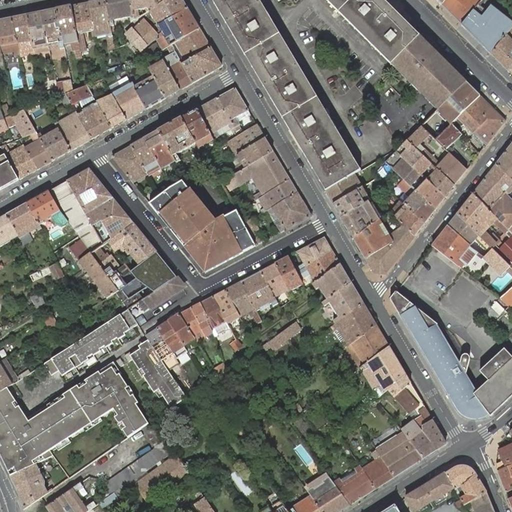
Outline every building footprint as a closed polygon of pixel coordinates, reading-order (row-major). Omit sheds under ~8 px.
[(109,51),(114,49),(112,35),(111,32),(110,27),(109,21),(105,0),(102,0),(90,3),(94,28),(96,36),(108,34),(108,36),(106,36),(109,51)] [(129,17),(130,22),(134,20),(132,11),(130,0),(105,0),(109,21),(110,27),(113,26),(112,21),(129,17)] [(130,0),(132,11),(134,20),(138,18),(137,10),(142,9),(141,0),(130,0)] [(141,0),(142,9),(146,8),(147,13),(149,11),(168,0),(141,0)] [(168,0),(149,11),(151,15),(157,25),(158,26),(161,31),(162,33),(160,34),(159,37),(160,38),(157,40),(162,50),(167,47),(169,46),(171,44),(176,42),(200,28),(188,9),(182,0),(168,0)] [(212,0),(219,11),(326,191),(350,177),(355,174),(358,172),(361,170),(360,169),(259,0),(212,0)] [(326,0),(392,65),(394,62),(395,61),(407,49),(420,36),(383,0),(326,0)] [(445,0),(442,5),(461,25),(479,4),(481,0),(445,0)] [(93,37),(96,36),(94,28),(90,3),(71,6),(77,31),(79,41),(80,46),(82,52),(88,51),(84,33),(92,32),(93,37)] [(461,25),(491,54),(511,27),(511,22),(491,7),(488,11),(479,4),(461,25)] [(71,6),(57,9),(64,42),(65,44),(73,42),(74,48),(77,47),(80,46),(79,41),(77,31),(71,6)] [(57,9),(42,12),(49,46),(50,50),(54,49),(53,45),(60,43),(61,47),(61,49),(65,48),(65,44),(64,42),(57,9)] [(41,53),(51,51),(50,50),(49,46),(42,12),(27,15),(34,49),(35,54),(37,60),(42,59),(41,53)] [(27,15),(13,18),(20,52),(34,49),(27,15)] [(17,58),(21,57),(20,52),(13,18),(0,20),(0,42),(2,52),(3,56),(9,54),(12,54),(16,53),(17,58)] [(126,35),(140,51),(158,34),(143,18),(126,35)] [(511,27),(491,54),(508,70),(511,64),(511,27)] [(211,48),(200,28),(176,42),(187,60),(211,48)] [(442,57),(420,36),(407,49),(395,61),(394,62),(392,65),(393,66),(438,111),(438,110),(449,99),(466,82),(452,68),(442,57)] [(187,60),(176,42),(171,44),(176,52),(177,54),(182,63),(187,60)] [(176,52),(171,44),(169,46),(167,47),(171,54),(164,59),(165,60),(164,62),(164,63),(165,65),(180,90),(193,83),(182,63),(177,54),(176,52)] [(222,66),(211,48),(187,60),(182,63),(193,83),(222,67),(222,66)] [(34,49),(20,52),(21,57),(35,54),(34,49)] [(155,71),(151,73),(153,75),(166,98),(180,90),(165,65),(161,67),(163,70),(157,74),(155,71)] [(147,109),(166,98),(153,75),(149,78),(150,81),(136,89),(147,109)] [(149,78),(134,86),(135,87),(136,89),(150,81),(149,78)] [(67,94),(75,91),(73,81),(65,82),(67,94)] [(481,96),(466,82),(449,99),(438,110),(445,118),(452,125),(459,118),(481,96)] [(72,104),(94,96),(88,86),(75,91),(67,94),(71,102),(72,104)] [(126,120),(147,109),(136,89),(135,87),(114,98),(114,99),(126,120)] [(59,88),(43,95),(45,103),(61,97),(59,88)] [(234,89),(218,98),(237,132),(239,131),(237,127),(240,125),(239,122),(236,118),(249,111),(236,89),(234,89)] [(66,104),(71,102),(67,94),(62,97),(66,104)] [(505,120),(481,96),(459,118),(468,126),(473,132),(486,145),(505,122),(505,120)] [(218,98),(197,109),(214,139),(216,143),(219,142),(216,138),(219,136),(217,131),(226,126),(229,131),(232,129),(234,133),(237,132),(218,98)] [(111,129),(126,120),(114,99),(98,104),(111,129)] [(92,139),(111,129),(98,104),(97,102),(94,103),(96,105),(95,106),(98,112),(87,118),(84,112),(79,115),(92,139)] [(98,112),(95,106),(84,112),(87,118),(98,112)] [(198,146),(199,148),(214,139),(197,109),(182,118),(196,144),(198,146)] [(251,115),(249,111),(236,118),(239,122),(251,115)] [(32,136),(37,134),(25,112),(15,116),(12,117),(14,120),(16,119),(25,136),(23,136),(24,139),(32,136)] [(71,151),(92,139),(79,115),(77,113),(56,125),(59,128),(71,151)] [(176,161),(177,163),(181,161),(180,158),(179,158),(179,157),(179,156),(178,156),(177,156),(177,155),(193,146),(196,144),(182,118),(159,131),(176,161)] [(459,118),(452,125),(458,131),(463,125),(466,128),(468,126),(459,118)] [(238,136),(227,142),(235,156),(238,155),(265,138),(257,125),(238,136)] [(458,131),(452,125),(450,126),(447,130),(436,140),(444,147),(445,148),(447,147),(449,145),(460,133),(458,131)] [(217,131),(219,136),(229,131),(226,126),(217,131)] [(455,186),(467,170),(451,154),(442,164),(425,148),(435,139),(433,137),(429,134),(422,126),(407,140),(415,148),(420,152),(424,157),(455,186)] [(52,162),(71,151),(59,128),(56,130),(43,137),(41,134),(38,136),(40,139),(41,140),(52,162)] [(159,165),(161,169),(176,161),(159,131),(145,139),(159,165)] [(37,170),(52,162),(41,140),(40,139),(38,136),(37,134),(32,136),(36,143),(38,146),(27,152),(37,170)] [(242,162),(246,168),(251,165),(273,152),(265,138),(238,155),(242,162)] [(147,172),(149,176),(151,175),(150,173),(158,169),(158,171),(161,169),(159,165),(145,139),(131,146),(144,170),(146,172),(147,172)] [(407,140),(404,144),(403,145),(401,146),(400,147),(397,151),(385,162),(409,184),(411,186),(422,175),(427,180),(445,198),(455,186),(424,157),(420,152),(415,148),(407,140)] [(112,158),(131,181),(135,179),(134,176),(142,172),(143,174),(147,172),(146,172),(144,170),(131,146),(113,157),(112,158)] [(19,180),(37,170),(27,152),(24,147),(9,155),(5,147),(2,149),(5,156),(6,157),(19,180)] [(246,168),(223,182),(227,191),(230,195),(232,194),(229,189),(253,175),(263,192),(261,193),(260,193),(253,197),(256,201),(260,198),(262,197),(290,180),(277,159),(273,152),(251,165),(246,168)] [(511,161),(505,154),(497,164),(511,179),(511,161)] [(0,190),(19,180),(6,157),(5,156),(0,158),(0,190)] [(511,179),(497,164),(484,180),(501,197),(503,195),(509,189),(511,186),(511,179)] [(90,169),(68,181),(87,215),(114,199),(90,169)] [(356,176),(355,174),(350,177),(357,190),(363,187),(356,176)] [(357,190),(350,177),(326,191),(334,204),(357,190)] [(298,193),(290,180),(262,197),(260,198),(265,208),(261,210),(263,214),(267,211),(268,211),(298,193)] [(436,209),(445,198),(427,180),(417,191),(436,209)] [(484,180),(473,194),(489,210),(501,197),(484,180)] [(49,192),(61,213),(65,218),(80,238),(85,244),(91,253),(92,253),(96,251),(103,245),(87,215),(68,181),(49,192)] [(186,249),(195,259),(196,258),(199,261),(202,263),(207,263),(210,262),(212,260),(215,268),(243,253),(245,252),(256,246),(245,224),(238,211),(224,217),(215,221),(183,181),(175,185),(171,187),(161,195),(150,204),(165,222),(176,237),(186,249)] [(416,191),(411,186),(409,184),(407,187),(409,189),(400,199),(404,202),(404,203),(416,191)] [(363,187),(357,190),(334,204),(341,217),(365,203),(362,198),(367,195),(363,187)] [(501,197),(489,210),(496,216),(499,213),(506,219),(502,222),(509,229),(511,225),(511,203),(505,197),(511,191),(509,189),(503,195),(501,197)] [(406,204),(425,223),(436,209),(417,191),(416,191),(404,203),(406,204)] [(28,204),(40,225),(45,222),(53,218),(61,213),(49,192),(28,204)] [(312,217),(298,193),(268,211),(270,216),(274,213),(280,222),(276,225),(281,233),(312,217)] [(473,194),(457,214),(480,236),(484,240),(492,248),(493,249),(496,246),(497,244),(484,231),(494,222),(505,233),(509,237),(511,233),(511,232),(509,229),(502,222),(496,216),(489,210),(473,194)] [(341,217),(354,239),(373,224),(364,208),(371,204),(377,201),(374,198),(365,203),(341,217)] [(114,199),(87,215),(103,245),(108,242),(134,224),(114,199)] [(404,226),(414,236),(425,223),(406,204),(404,203),(404,202),(401,205),(403,207),(401,209),(394,216),(404,226)] [(39,231),(42,229),(40,225),(28,204),(7,215),(17,233),(29,226),(31,230),(36,228),(37,229),(39,231)] [(364,208),(373,224),(380,219),(371,204),(364,208)] [(391,214),(394,216),(401,209),(398,206),(391,214)] [(53,218),(56,223),(65,218),(61,213),(53,218)] [(274,213),(270,216),(276,225),(280,222),(274,213)] [(499,213),(496,216),(502,222),(506,219),(499,213)] [(457,214),(448,226),(471,246),(476,239),(480,243),(489,252),(492,248),(484,240),(480,236),(457,214)] [(0,241),(17,233),(7,215),(0,219),(0,241)] [(53,218),(45,222),(50,231),(57,227),(56,223),(53,218)] [(254,219),(245,224),(256,246),(265,241),(254,219)] [(354,239),(366,259),(393,242),(390,236),(386,238),(379,226),(383,224),(380,219),(373,224),(354,239)] [(134,224),(108,242),(116,252),(118,250),(121,248),(123,246),(126,250),(124,251),(127,255),(129,253),(139,266),(153,255),(157,252),(134,224)] [(386,238),(390,236),(383,224),(379,226),(386,238)] [(29,233),(37,229),(36,228),(31,230),(29,226),(17,233),(19,237),(20,238),(29,233)] [(393,242),(366,259),(375,273),(385,274),(414,236),(404,226),(390,236),(393,242)] [(448,226),(432,246),(478,281),(494,268),(496,270),(504,264),(511,271),(511,270),(511,268),(510,266),(493,249),(492,248),(489,252),(484,257),(476,251),(470,246),(471,246),(448,226)] [(0,247),(19,237),(17,233),(0,241),(0,247)] [(496,246),(493,249),(510,266),(511,268),(511,233),(509,237),(511,239),(511,238),(511,261),(500,250),(496,246)] [(21,240),(23,244),(32,239),(30,235),(21,240)] [(80,238),(74,243),(74,245),(77,243),(80,248),(85,244),(80,238)] [(295,269),(297,273),(333,251),(325,238),(297,252),(304,264),(295,269)] [(511,239),(500,250),(511,261),(511,238),(511,239)] [(91,253),(85,244),(80,248),(77,243),(74,245),(70,248),(79,261),(91,253)] [(96,251),(92,253),(99,263),(103,260),(96,251)] [(333,251),(297,273),(301,279),(310,274),(315,283),(341,264),(333,251)] [(177,277),(157,252),(153,255),(139,266),(131,272),(136,279),(126,286),(121,289),(127,299),(146,286),(155,292),(177,277)] [(289,257),(295,269),(304,264),(297,252),(289,257)] [(90,275),(107,298),(119,291),(114,284),(107,274),(99,263),(92,253),(91,253),(79,261),(84,268),(87,272),(88,273),(86,275),(87,277),(90,275)] [(126,286),(121,279),(127,275),(119,265),(111,254),(103,260),(99,263),(107,274),(114,284),(119,291),(121,289),(126,286)] [(301,279),(297,273),(295,269),(289,257),(276,264),(289,289),(290,291),(293,289),(291,285),(298,282),(300,285),(303,284),(301,279)] [(196,258),(195,259),(205,273),(215,268),(212,260),(210,262),(207,263),(202,263),(199,261),(196,258)] [(289,289),(276,264),(261,272),(275,296),(285,291),(289,289)] [(351,283),(341,264),(315,283),(313,285),(317,290),(320,287),(328,299),(351,283)] [(58,265),(50,268),(57,282),(64,279),(58,265)] [(49,266),(40,271),(43,277),(52,273),(50,268),(49,266)] [(43,277),(40,271),(39,272),(31,275),(34,281),(43,277)] [(241,282),(257,312),(260,310),(259,309),(263,307),(265,306),(269,304),(269,305),(271,304),(273,307),(278,304),(275,296),(261,272),(241,282)] [(511,278),(506,272),(492,285),(498,292),(511,278)] [(148,296),(144,299),(152,309),(184,289),(184,286),(177,277),(155,292),(148,296)] [(255,316),(259,324),(262,321),(257,312),(241,282),(226,290),(240,317),(250,312),(253,311),(254,313),(256,316),(255,316)] [(364,304),(351,283),(328,299),(322,304),(324,307),(330,303),(333,309),(335,312),(338,317),(333,321),(336,324),(364,304)] [(511,288),(508,292),(500,299),(510,308),(511,305),(511,288)] [(226,290),(214,297),(227,321),(228,324),(233,321),(235,320),(240,317),(226,290)] [(41,292),(31,297),(37,308),(46,303),(41,292)] [(396,292),(390,299),(456,411),(459,414),(463,417),(466,418),(472,420),(484,419),(491,416),(474,394),(465,377),(466,373),(470,359),(470,358),(470,357),(470,356),(469,355),(468,354),(467,354),(465,354),(464,354),(463,354),(462,356),(462,357),(462,358),(461,359),(461,360),(461,361),(461,362),(460,362),(458,364),(435,325),(437,324),(396,292)] [(214,297),(201,304),(210,320),(208,321),(212,329),(216,327),(227,321),(214,297)] [(510,308),(500,299),(497,302),(506,311),(510,308)] [(511,355),(511,316),(506,311),(497,302),(497,301),(478,321),(505,348),(511,355)] [(201,304),(199,304),(180,315),(187,325),(196,339),(197,341),(206,337),(204,333),(212,329),(208,321),(210,320),(201,304)] [(377,325),(364,304),(336,324),(333,327),(336,331),(339,330),(349,345),(351,345),(355,341),(377,325)] [(66,306),(53,314),(60,326),(60,327),(72,320),(73,319),(66,306)] [(80,341),(45,364),(52,376),(59,371),(62,376),(89,359),(88,358),(93,355),(94,356),(98,353),(101,351),(100,350),(105,347),(106,348),(114,344),(113,342),(118,338),(119,340),(126,336),(125,334),(139,325),(128,309),(86,338),(84,339),(80,341)] [(53,330),(60,326),(53,314),(46,317),(53,330)] [(187,325),(180,315),(169,322),(185,347),(186,349),(189,347),(187,345),(196,339),(187,325)] [(227,321),(216,327),(220,335),(231,329),(228,324),(227,321)] [(169,322),(158,329),(174,354),(182,348),(184,351),(186,349),(185,347),(169,322)] [(301,330),(296,323),(275,338),(263,346),(266,351),(270,348),(273,353),(281,347),(280,345),(301,330)] [(437,324),(435,325),(458,364),(460,362),(437,324)] [(389,347),(377,325),(355,341),(351,345),(349,345),(345,349),(358,370),(361,367),(363,366),(389,347)] [(158,329),(147,336),(149,341),(163,361),(171,355),(175,362),(176,363),(179,361),(178,359),(174,354),(158,329)] [(212,329),(204,333),(206,337),(214,333),(212,329)] [(189,347),(186,349),(188,352),(199,344),(197,341),(196,339),(187,345),(189,347)] [(237,340),(231,345),(236,352),(242,348),(237,340)] [(159,390),(172,409),(188,398),(175,381),(167,367),(163,361),(149,341),(139,347),(143,353),(133,360),(155,393),(159,390)] [(406,375),(389,347),(363,366),(361,367),(358,370),(360,373),(363,371),(379,398),(381,396),(388,390),(406,375)] [(188,352),(186,349),(184,351),(182,348),(174,354),(178,359),(180,357),(188,352)] [(466,373),(465,377),(474,394),(491,416),(497,411),(511,396),(511,391),(499,403),(485,388),(500,374),(493,367),(492,366),(492,365),(491,365),(491,364),(491,363),(491,362),(492,361),(492,360),(493,360),(494,359),(495,359),(496,359),(497,359),(497,360),(498,360),(499,361),(506,369),(511,362),(511,355),(505,348),(481,371),(489,380),(479,390),(476,392),(466,373)] [(171,355),(163,361),(167,367),(175,362),(171,355)] [(0,362),(13,384),(18,381),(19,380),(6,359),(0,362)] [(499,403),(511,391),(511,362),(506,369),(499,361),(498,360),(497,360),(497,359),(496,359),(495,359),(494,359),(493,360),(492,360),(492,361),(491,362),(491,363),(491,364),(491,365),(492,365),(492,366),(493,367),(500,374),(485,388),(499,403)] [(0,392),(8,388),(13,384),(0,362),(0,392)] [(214,370),(219,377),(227,371),(225,364),(214,370)] [(9,474),(11,477),(36,466),(55,457),(51,451),(114,410),(117,416),(115,418),(128,439),(143,429),(149,425),(137,405),(139,403),(117,370),(103,378),(100,372),(27,419),(31,424),(17,433),(14,429),(0,437),(0,454),(4,462),(18,455),(24,467),(9,474)] [(258,373),(254,377),(257,382),(262,378),(258,373)] [(411,383),(406,375),(388,390),(394,397),(411,383)] [(275,388),(281,396),(289,390),(283,382),(275,388)] [(422,402),(411,383),(394,397),(408,414),(422,402)] [(8,388),(0,392),(0,419),(20,407),(8,388)] [(381,396),(379,398),(376,400),(383,407),(387,403),(381,396)] [(413,420),(422,431),(422,428),(423,426),(433,419),(425,405),(418,412),(420,416),(413,420)] [(27,419),(20,407),(0,419),(0,437),(14,429),(17,433),(31,424),(27,419)] [(293,409),(286,413),(291,419),(297,415),(293,409)] [(422,428),(422,431),(437,450),(446,444),(447,443),(433,419),(423,426),(422,428)] [(403,433),(424,458),(437,450),(422,431),(413,420),(400,429),(403,433)] [(114,493),(132,481),(175,452),(155,421),(149,425),(143,429),(151,440),(155,446),(153,452),(147,455),(106,483),(111,489),(114,493)] [(403,433),(376,450),(395,477),(424,458),(403,433)] [(511,445),(500,451),(504,460),(497,464),(497,465),(497,466),(497,468),(497,469),(498,471),(511,465),(511,445)] [(376,489),(395,477),(376,450),(375,451),(373,452),(372,452),(371,453),(376,460),(373,461),(375,463),(370,466),(369,464),(362,469),(376,489)] [(18,455),(4,462),(9,474),(24,467),(18,455)] [(189,473),(178,456),(163,466),(174,483),(189,473)] [(506,492),(511,489),(511,465),(498,471),(506,492)] [(23,511),(48,494),(46,488),(45,487),(44,482),(43,479),(38,469),(36,466),(11,477),(20,496),(23,511)] [(150,475),(161,492),(174,483),(163,466),(150,475)] [(339,479),(333,483),(350,506),(376,489),(362,469),(360,466),(355,469),(357,473),(360,476),(344,486),(342,483),(339,479)] [(466,480),(476,474),(475,473),(474,471),(470,468),(467,467),(461,466),(456,468),(447,473),(453,485),(456,490),(459,488),(464,496),(466,495),(461,487),(468,482),(466,480)] [(199,470),(191,476),(197,485),(205,480),(199,470)] [(360,476),(357,473),(342,483),(344,486),(360,476)] [(446,473),(406,497),(415,511),(453,485),(447,473),(446,473)] [(464,505),(464,506),(472,501),(487,492),(476,474),(466,480),(468,482),(461,487),(466,495),(464,496),(461,498),(461,499),(464,505)] [(135,486),(146,502),(161,492),(150,475),(135,486)] [(321,491),(311,497),(322,511),(339,511),(350,506),(333,483),(328,476),(323,480),(328,486),(324,489),(321,491)] [(132,481),(114,493),(118,499),(119,500),(137,489),(135,486),(132,481)] [(86,511),(93,508),(96,506),(94,502),(86,507),(76,492),(83,487),(81,484),(47,507),(50,511),(86,511)] [(476,511),(494,511),(487,492),(472,501),(476,511)] [(118,499),(114,493),(99,504),(102,509),(118,499)] [(214,511),(205,497),(195,503),(200,511),(214,511)] [(289,511),(322,511),(311,497),(301,503),(299,505),(289,511)] [(277,511),(275,511),(289,511),(285,506),(281,501),(273,506),(275,509),(277,511)] [(149,506),(153,511),(157,510),(153,503),(149,506)]
